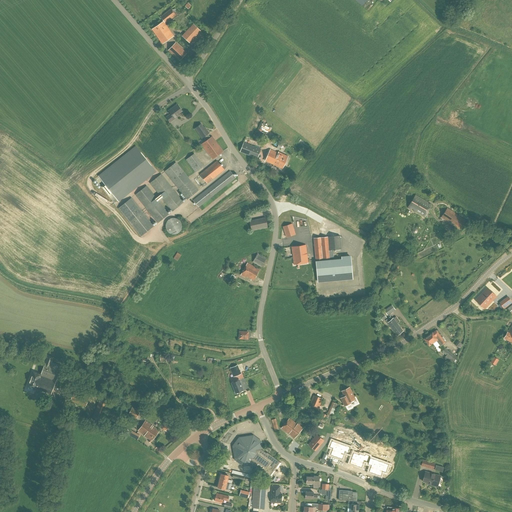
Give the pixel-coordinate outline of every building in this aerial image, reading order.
[(165,24),(176,15),(171,9),(160,17),(165,24)] [(162,44),(173,36),(163,22),(152,29),(162,44)] [(190,42),(200,31),(194,26),(184,37),(190,42)] [(179,61),(187,53),(176,43),(168,51),(179,61)] [(170,122),(178,117),(176,115),(182,111),(177,104),(169,111),(171,114),(166,117),(170,122)] [(205,130),(201,124),(195,129),(202,138),(203,137),(206,141),(201,144),(212,160),(223,151),(212,136),(210,138),(208,134),(209,133),(206,129),(205,130)] [(257,159),(261,149),(244,142),(240,152),(257,159)] [(136,146),(98,176),(119,201),(156,172),(136,146)] [(278,153),(270,150),(265,161),(282,169),(288,157),(279,152),(278,153)] [(195,173),(204,166),(194,154),(186,160),(195,173)] [(207,184),(224,170),(217,160),(199,174),(207,184)] [(187,200),(198,191),(176,162),(164,171),(187,200)] [(199,208),(236,178),(230,171),(193,200),(199,208)] [(172,211),(184,202),(161,174),(150,183),(172,211)] [(158,223),(169,214),(147,186),(135,195),(158,223)] [(429,204),(427,203),(428,203),(415,195),(408,208),(411,209),(411,208),(414,210),(413,210),(425,217),(432,205),(429,204)] [(140,236),(154,226),(131,198),(118,208),(140,236)] [(459,230),(466,220),(447,208),(441,218),(459,230)] [(174,234),(175,234),(176,234),(177,234),(178,233),(179,233),(180,232),(180,231),(181,229),(182,228),(182,227),(182,226),(182,225),(182,224),(181,223),(181,222),(180,221),(180,220),(179,220),(178,219),(177,219),(176,218),(175,218),(173,218),(172,218),(171,219),(169,219),(168,220),(167,221),(167,222),(166,223),(166,224),(165,225),(166,227),(166,228),(166,229),(166,230),(167,230),(167,231),(167,232),(168,232),(169,233),(170,233),(171,234),(172,234),(174,234)] [(249,222),(251,231),(267,227),(266,221),(265,221),(265,218),(249,222)] [(286,237),(295,234),(292,224),(283,226),(286,237)] [(329,252),(329,251),(341,249),(340,236),(328,237),(314,238),(316,259),(333,257),(333,251),(329,252)] [(294,265),(308,263),(306,245),(291,247),(294,265)] [(261,267),(266,258),(257,253),(252,262),(261,267)] [(342,259),(316,261),(318,281),(352,278),(351,257),(342,258),(342,259)] [(254,281),(260,270),(247,263),(241,275),(245,278),(246,276),(254,281)] [(482,297),(479,300),(484,305),(487,301),(488,302),(490,301),(489,299),(492,296),(487,291),(484,295),(483,294),(481,296),(482,297)] [(504,309),(511,302),(511,301),(508,296),(499,303),(504,309)] [(387,315),(395,310),(392,305),(384,311),(387,315)] [(390,320),(388,318),(385,320),(387,323),(397,336),(403,331),(397,323),(400,321),(396,316),(393,318),(390,320)] [(442,337),(436,330),(432,333),(424,339),(429,346),(436,341),(440,346),(445,342),(445,341),(446,341),(443,337),(442,337)] [(451,365),(457,357),(444,348),(441,352),(446,355),(443,359),(451,365)] [(58,375),(62,366),(52,362),(53,358),(48,356),(46,360),(41,374),(33,372),(28,387),(27,390),(32,392),(33,389),(35,390),(36,389),(51,394),(58,375)] [(238,365),(230,368),(233,377),(241,373),(238,365)] [(236,394),(244,390),(239,380),(231,383),(236,394)] [(75,388),(70,401),(85,407),(90,397),(82,393),(83,391),(75,388)] [(344,407),(351,403),(351,401),(355,399),(349,388),(342,391),(344,396),(340,398),(344,407)] [(318,410),(322,399),(313,395),(309,406),(318,410)] [(333,417),(338,405),(332,402),(327,414),(333,417)] [(133,407),(130,411),(128,416),(136,420),(138,415),(141,410),(133,407)] [(296,423),(289,418),(281,428),(294,439),(302,428),(303,428),(305,425),(298,420),(296,423)] [(151,441),(154,437),(159,431),(145,421),(142,425),(138,431),(144,435),(144,436),(149,440),(148,441),(150,443),(151,441)] [(166,431),(168,428),(170,425),(163,421),(159,427),(166,431)] [(317,435),(308,445),(315,450),(323,441),(317,435)] [(266,454),(260,449),(262,449),(261,442),(253,436),(239,438),(233,446),(235,460),(243,466),(250,465),(250,463),(256,467),(255,468),(269,479),(269,478),(268,477),(279,462),(281,463),(267,452),(266,454)] [(341,446),(334,443),(331,454),(337,456),(341,446)] [(341,446),(337,456),(344,458),(347,448),(341,446)] [(361,454),(355,452),(351,462),(358,465),(361,454)] [(361,454),(358,465),(364,467),(368,456),(361,454)] [(433,470),(435,463),(423,459),(421,466),(433,470)] [(372,471),(378,473),(382,462),(375,460),(372,471)] [(382,462),(378,473),(385,475),(388,464),(382,462)] [(233,474),(244,477),(244,476),(257,480),(258,477),(232,470),(232,473),(233,474)] [(437,487),(440,476),(425,472),(422,481),(430,484),(430,485),(437,487)] [(228,483),(228,480),(227,479),(228,476),(221,474),(219,481),(228,483)] [(318,487),(319,477),(311,476),(311,477),(307,477),(306,483),(314,484),(313,486),(314,486),(313,489),(318,489),(318,487)] [(219,481),(218,488),(225,489),(227,489),(229,483),(228,483),(219,481)] [(281,503),(281,500),(282,500),(283,500),(283,499),(283,498),(283,497),(282,497),(282,496),(282,494),(280,494),(280,486),(272,485),(271,493),(271,502),(281,503)] [(264,509),(266,492),(266,487),(253,486),(253,492),(252,508),(264,509)] [(331,490),(328,490),(322,489),(321,489),(321,494),(326,495),(325,497),(330,497),(331,495),(331,490)] [(348,500),(355,501),(356,494),(352,493),(352,491),(339,490),(338,500),(348,501),(348,500)] [(224,495),(216,493),(214,501),(222,503),(223,500),(228,501),(229,496),(224,495)] [(355,504),(355,501),(348,500),(348,501),(348,504),(351,504),(351,511),(354,511),(358,511),(359,504),(355,504)]
